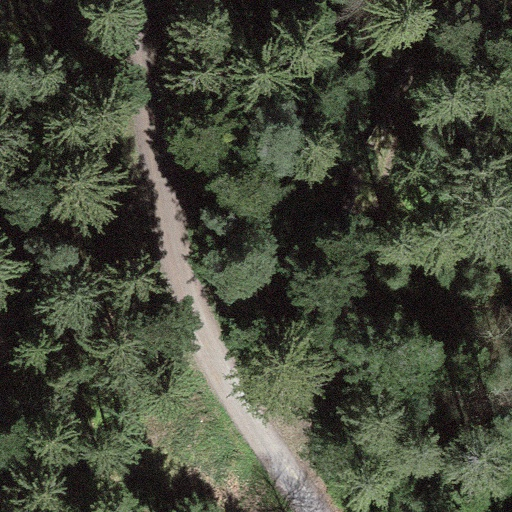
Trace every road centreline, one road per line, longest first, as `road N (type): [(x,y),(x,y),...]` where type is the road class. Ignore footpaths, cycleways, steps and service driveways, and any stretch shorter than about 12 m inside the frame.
road 1 (track): [(130,0),(173,282),(246,414)]
road 2 (track): [(246,414),(321,511)]
